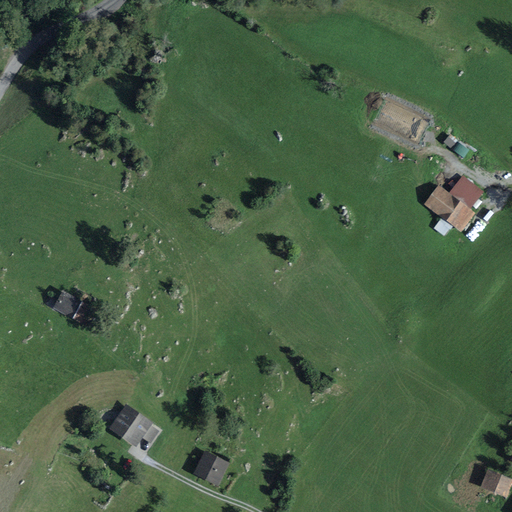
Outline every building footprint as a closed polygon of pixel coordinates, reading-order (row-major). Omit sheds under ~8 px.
[(439,189),(427,205),(461,231),(473,215),(467,210),(481,193),(463,179),(449,196),(439,189)] [(56,307),(88,325),(95,312),(63,294),(56,307)] [(140,434),(150,441),(157,431),(127,410),(116,427),(135,441),(140,434)] [(206,454),(198,470),(200,471),(199,473),(215,481),(219,473),(222,474),(227,465),(206,454)] [(488,471),(482,486),(505,494),(510,480),(488,471)]
